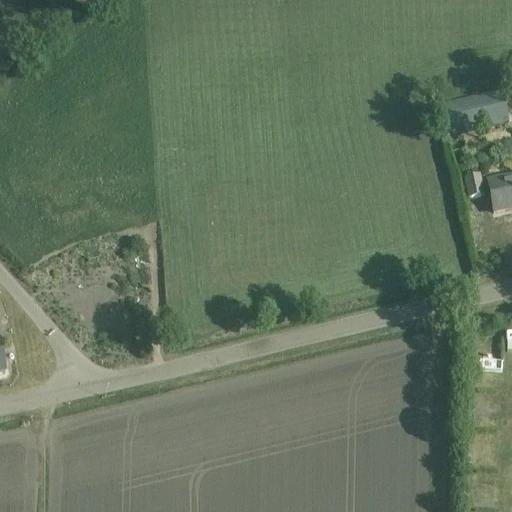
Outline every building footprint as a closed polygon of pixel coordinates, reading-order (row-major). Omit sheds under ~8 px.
[(499,84),(437,98),(447,142),(509,129),(499,84)] [(481,177),(465,180),(468,200),(484,197),(481,177)] [(511,180),(487,186),(489,195),(493,214),(511,210),(511,180)] [(486,342),(484,371),(494,372),(496,343),(486,342)] [(503,465),(504,445),(474,444),(473,464),(503,465)] [(472,483),(471,507),(500,508),(501,484),(472,483)]
